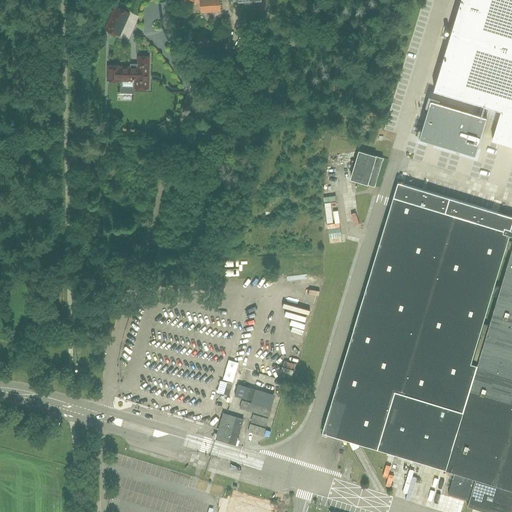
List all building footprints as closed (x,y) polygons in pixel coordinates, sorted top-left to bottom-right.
[(220,11),(219,0),(200,1),(201,12),(220,11)] [(511,0),(460,0),(433,91),(500,111),(491,140),(511,146),(511,0)] [(117,36),(129,12),(126,11),(126,10),(119,7),(118,9),(114,7),(104,28),(107,29),(106,30),(117,36)] [(119,67),(119,66),(106,66),(106,81),(119,82),(119,81),(133,81),(133,89),(147,89),(148,57),(138,56),(138,67),(119,67)] [(430,99),(419,137),(475,154),(487,116),(430,99)] [(359,150),(350,178),(375,186),(384,157),(359,150)] [(394,192),(322,434),(455,473),(448,496),(469,502),(468,507),(482,511),(511,511),(511,509),(511,215),(398,181),(394,192)] [(301,366),(303,354),(293,352),(290,363),(301,366)] [(222,393),(228,395),(232,384),(226,382),(222,393)] [(255,389),(249,387),(246,399),(252,400),(255,389)] [(244,418),(223,412),(215,439),(236,445),(244,418)] [(260,412),(258,420),(274,422),(275,414),(260,412)] [(270,438),(274,425),(257,420),(253,433),(270,438)] [(238,492),(232,511),(277,511),(280,504),(238,492)]
